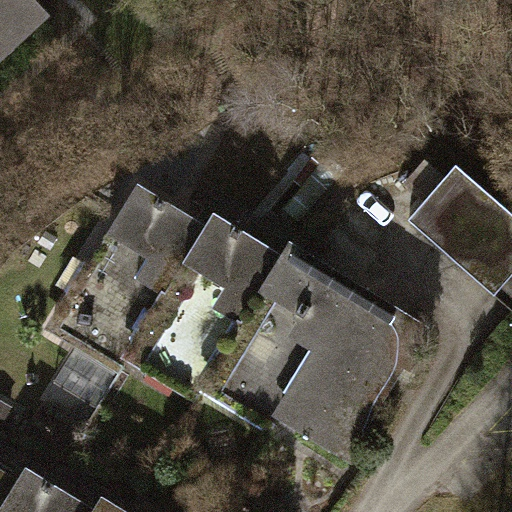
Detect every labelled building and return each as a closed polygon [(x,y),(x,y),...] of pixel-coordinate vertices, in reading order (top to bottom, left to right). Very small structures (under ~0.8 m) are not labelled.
[(0,0),(0,63),(63,7),(56,0),(0,0)] [(410,207),(495,296),(511,279),(511,214),(460,160),(410,207)] [(134,330),(205,225),(145,184),(54,317),(115,358),(134,330)] [(214,355),(284,252),(217,207),(205,225),(134,330),(201,375),(214,355)] [(284,402),(368,279),(298,232),(284,252),(214,355),(284,402)] [(368,279),(284,402),(353,449),(437,326),(368,279)] [(77,511),(22,475),(10,493),(0,507),(0,511),(77,511)] [(0,507),(10,493),(0,486),(0,507)] [(120,511),(103,500),(94,511),(120,511)]
